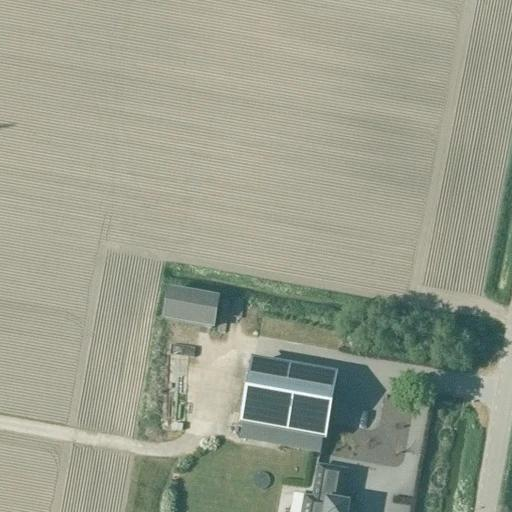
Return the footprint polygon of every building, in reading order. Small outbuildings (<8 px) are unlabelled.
[(161,322),(213,331),(218,298),(167,289),(161,322)] [(302,344),(306,326),(295,324),(291,342),(302,344)] [(333,378),(252,364),(242,426),(240,440),(273,446),(276,432),(323,440),(333,378)] [(347,511),(348,507),(340,505),(346,473),(318,468),(312,500),(304,499),(301,511),(347,511)] [(297,511),(300,500),(278,496),(274,511),(297,511)]
